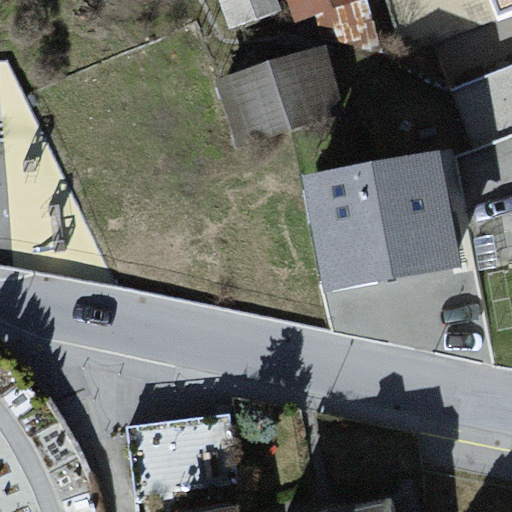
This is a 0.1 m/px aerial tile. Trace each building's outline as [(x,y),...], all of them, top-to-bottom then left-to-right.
[(376,0),(290,0),(304,32),(378,3),(376,0)] [(511,10),(511,0),(486,0),(494,18),(511,10)] [(357,110),(330,40),(226,78),(252,149),(357,110)] [(511,60),(457,77),(475,136),(511,124),(511,60)] [(442,159),(297,185),(320,310),(465,284),(442,159)] [(511,232),(497,236),(511,316),(511,232)] [(142,493),(221,481),(212,416),(132,428),(142,493)]
